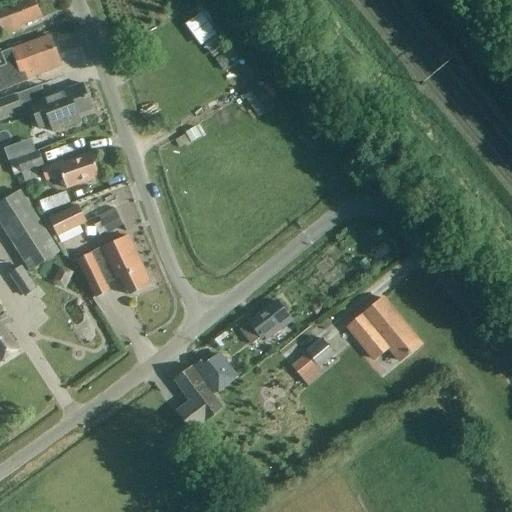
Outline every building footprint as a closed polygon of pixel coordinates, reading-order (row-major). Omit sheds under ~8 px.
[(34,0),(24,0),(0,9),(0,28),(4,37),(21,31),(20,27),(42,19),(34,0)] [(231,51),(246,42),(224,4),(208,14),(231,51)] [(226,51),(201,14),(186,24),(201,48),(205,46),(214,59),(226,51)] [(14,51),(4,56),(8,68),(0,71),(0,91),(59,68),(49,39),(14,51)] [(91,111),(82,85),(29,105),(37,126),(48,121),(53,134),(79,124),(76,116),(91,111)] [(244,97),(258,118),(273,107),(259,87),(244,97)] [(0,119),(21,111),(15,96),(0,101),(0,119)] [(175,143),(180,154),(196,146),(191,135),(175,143)] [(38,153),(16,162),(22,178),(29,197),(32,196),(41,216),(55,210),(48,190),(42,192),(33,171),(43,167),(38,153)] [(62,163),(41,170),(45,182),(61,176),(66,190),(99,178),(91,155),(63,165),(62,163)] [(99,179),(105,201),(129,194),(123,173),(99,179)] [(20,194),(0,206),(0,225),(30,272),(58,254),(20,194)] [(57,239),(58,239),(69,260),(90,250),(82,235),(83,234),(80,228),(86,225),(77,206),(49,221),(57,239)] [(99,217),(107,234),(123,226),(115,209),(99,217)] [(151,286),(128,237),(78,262),(95,298),(108,292),(105,286),(121,278),(129,297),(151,286)] [(21,268),(9,276),(24,299),(36,291),(21,268)] [(285,306),(293,323),(317,313),(310,296),(285,306)] [(383,300),(347,329),(374,361),(389,350),(399,363),(420,347),(383,300)] [(277,304),(239,331),(251,346),(263,337),(266,341),(291,322),(277,304)] [(0,310),(0,362),(1,363),(19,351),(4,328),(9,324),(0,310)] [(102,314),(91,325),(102,336),(113,325),(102,314)] [(321,339),(306,352),(320,369),(335,356),(321,339)] [(343,360),(356,347),(347,339),(335,352),(343,360)] [(318,368),(308,357),(305,354),(291,366),(307,387),(323,374),(318,368)] [(194,367),(209,386),(216,395),(225,387),(205,360),(194,367)] [(175,383),(190,404),(177,414),(192,434),(205,424),(206,425),(223,412),(192,370),(175,383)]
